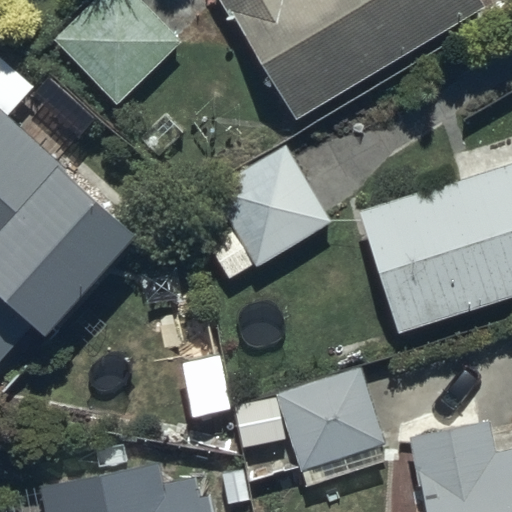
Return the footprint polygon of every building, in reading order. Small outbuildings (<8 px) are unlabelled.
[(182,46),(136,0),(103,0),(54,49),(117,112),(182,46)] [(217,0),(295,131),(486,17),(476,0),(217,0)] [(0,313),(50,356),(138,254),(0,123),(0,313)] [(330,232),(283,155),(212,198),(233,232),(209,246),(232,284),(255,270),(258,275),(330,232)] [(511,176),(360,221),(396,346),(511,312),(511,176)] [(305,479),(387,454),(361,372),(230,412),(244,458),(294,442),(305,479)] [(511,511),(511,458),(495,462),(489,432),(410,447),(421,511),(511,511)] [(211,511),(206,484),(166,492),(163,474),(43,498),(45,511),(211,511)]
